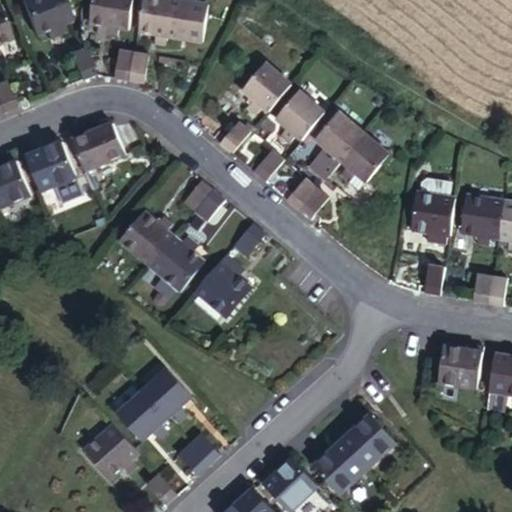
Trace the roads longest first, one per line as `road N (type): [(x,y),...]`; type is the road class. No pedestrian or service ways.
road 1 (residential): [(379,305),(144,106),(98,99),(0,135)]
road 2 (residential): [(191,511),(338,376),(379,305)]
road 3 (residential): [(511,329),(379,305)]
